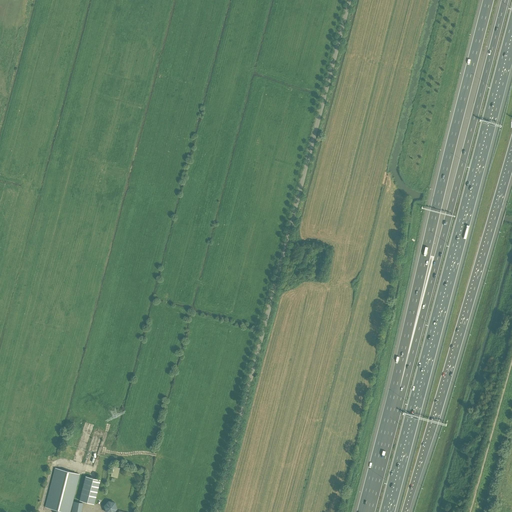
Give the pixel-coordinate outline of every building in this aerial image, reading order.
[(55,468),(45,507),(65,511),(69,511),(79,474),(55,468)] [(121,469),(115,468),(111,480),(117,482),(121,469)] [(79,500),(94,504),(100,480),(85,476),(79,500)] [(71,511),(82,511),(84,503),(74,501),(71,511)] [(104,506),(106,511),(113,511),(116,508),(114,502),(108,501),(104,506)]
